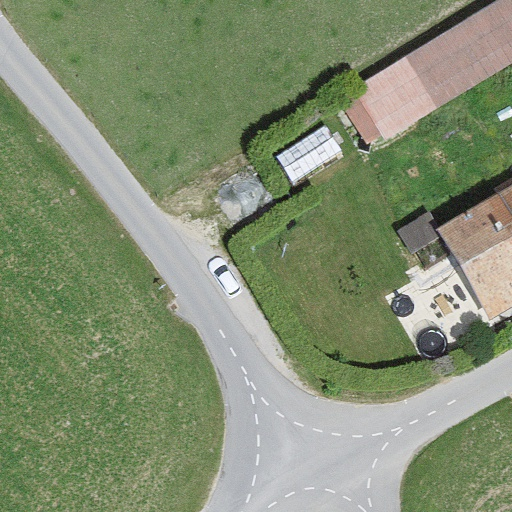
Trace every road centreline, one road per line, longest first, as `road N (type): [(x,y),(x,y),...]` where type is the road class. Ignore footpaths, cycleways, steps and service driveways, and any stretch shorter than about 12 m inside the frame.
road 1 (unclassified): [(0,46),(321,458)]
road 2 (unclassified): [(321,458),(511,366)]
